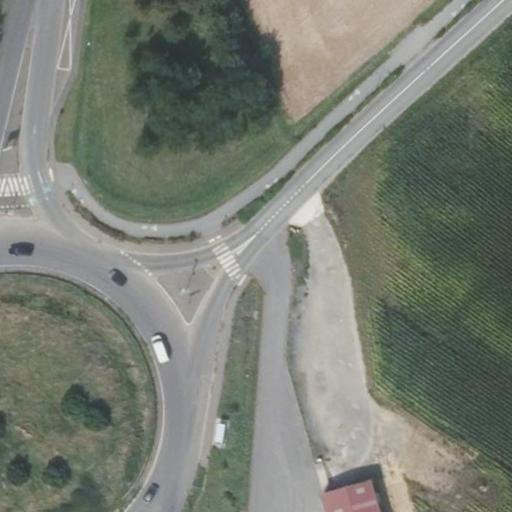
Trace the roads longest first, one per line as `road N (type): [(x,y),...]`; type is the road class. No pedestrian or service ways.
road 1 (tertiary): [(506,0),(277,211)]
road 2 (tertiary): [(58,260),(34,146),(57,0)]
road 3 (tertiary): [(183,419),(217,300),(277,211)]
road 4 (tertiary): [(277,211),(221,251),(99,275)]
road 5 (secondary): [(183,419),(161,336),(134,301),(99,275)]
